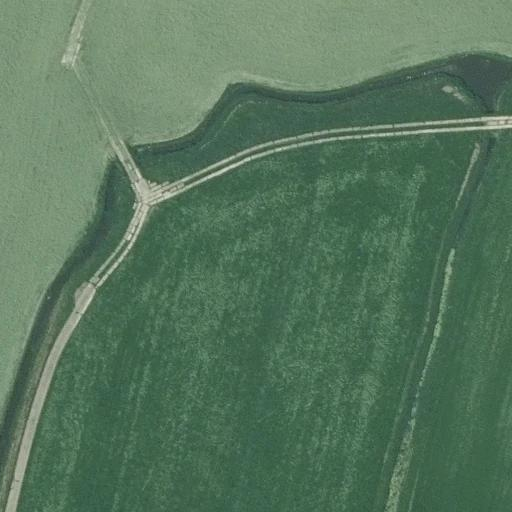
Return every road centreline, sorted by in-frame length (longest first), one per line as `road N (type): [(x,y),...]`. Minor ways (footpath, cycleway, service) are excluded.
road 1 (track): [(6,511),(27,425),(75,314),(140,220),(142,185),(72,51),(89,0)]
road 2 (track): [(141,203),(270,147),(511,125)]
